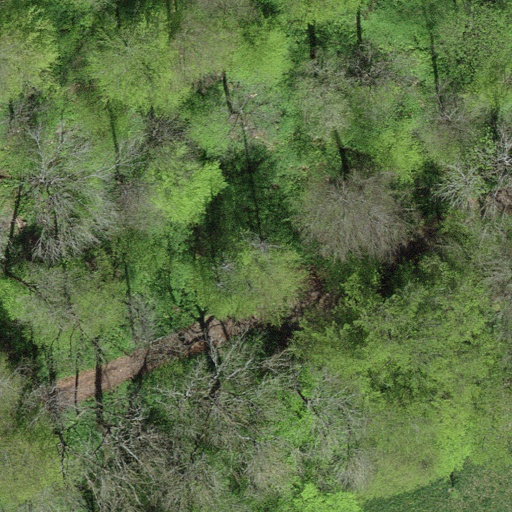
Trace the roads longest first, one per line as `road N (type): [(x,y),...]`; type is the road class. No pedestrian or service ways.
road 1 (track): [(511,124),(458,144),(363,294),(199,336),(0,447)]
road 2 (track): [(227,511),(363,294)]
